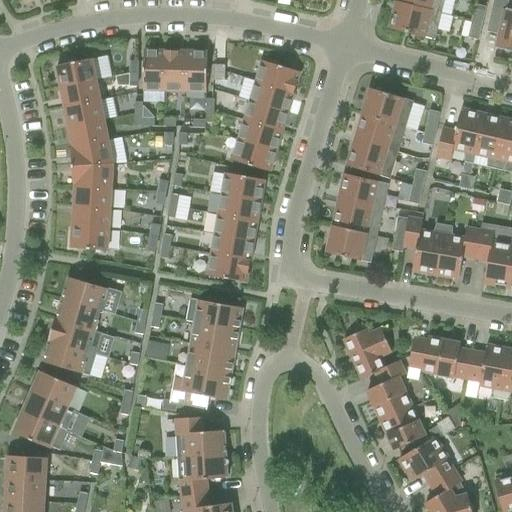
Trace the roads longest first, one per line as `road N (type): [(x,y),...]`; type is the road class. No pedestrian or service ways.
road 1 (residential): [(511,317),(295,277),(293,218),(346,46)]
road 2 (residential): [(346,46),(186,15),(117,17),(0,49)]
road 3 (residential): [(0,309),(16,193),(0,81)]
road 4 (residential): [(390,511),(314,374),(291,363)]
road 5 (residential): [(511,87),(346,46)]
road 6 (residential): [(272,511),(260,405),(266,377),(291,363)]
